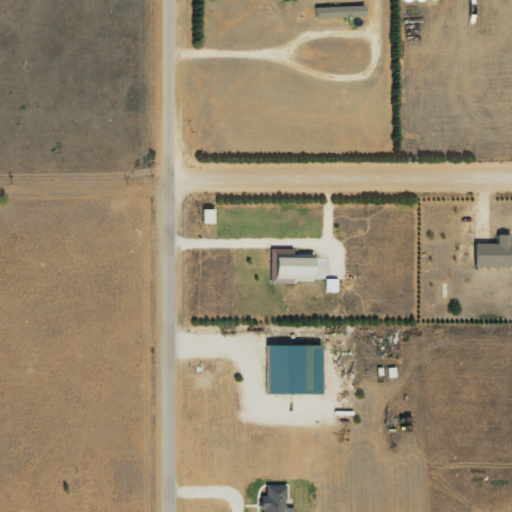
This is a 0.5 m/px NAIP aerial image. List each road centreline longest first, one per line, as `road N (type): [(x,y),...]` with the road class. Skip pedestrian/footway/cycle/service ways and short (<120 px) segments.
road 1 (residential): [(160,511),(166,0)]
road 2 (residential): [(511,184),(167,182)]
road 3 (track): [(167,182),(0,182)]
